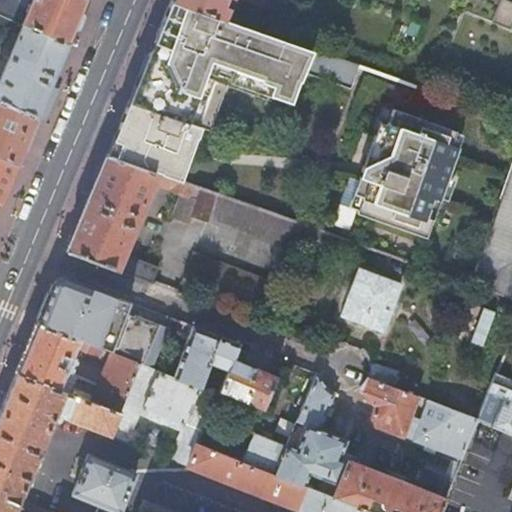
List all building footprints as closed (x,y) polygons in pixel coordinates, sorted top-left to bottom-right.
[(0,0),(0,15),(23,25),(68,45),(85,6),(87,0),(30,0),(28,4),(30,8),(23,10),(18,8),(17,0),(0,0)] [(172,0),(172,1),(224,20),(230,22),(232,17),(226,14),(232,0),(243,0),(281,15),(285,3),(278,0),(172,0)] [(511,23),(511,4),(501,0),(466,0),(461,12),(508,32),(511,23)] [(121,124),(155,138),(142,168),(158,174),(183,182),(194,152),(190,150),(193,143),(198,140),(202,129),(210,133),(227,86),(268,100),(269,96),(291,104),(299,81),(301,82),(304,73),(312,51),(273,37),(230,22),(224,20),(172,1),(169,10),(175,13),(168,31),(161,28),(154,45),(127,110),(124,116),(121,124)] [(169,10),(161,28),(168,31),(171,22),(175,13),(169,10)] [(0,102),(38,118),(54,80),(65,53),(68,45),(23,25),(18,36),(12,34),(3,54),(9,57),(0,78),(0,79),(0,102)] [(360,68),(312,51),(304,73),(352,90),(360,68)] [(0,156),(18,165),(20,160),(38,118),(0,102),(0,156)] [(449,179),(459,149),(453,147),(457,134),(458,132),(395,110),(385,139),(390,141),(382,163),(365,168),(362,178),(370,180),(360,211),(358,215),(428,239),(435,221),(428,219),(435,200),(441,202),(442,199),(449,179)] [(108,154),(142,168),(155,138),(121,124),(114,139),(108,154)] [(453,147),(459,149),(464,137),(457,134),(453,147)] [(376,135),(365,168),(382,163),(390,141),(385,139),(376,135)] [(194,152),(198,140),(193,143),(190,150),(194,152)] [(187,196),(192,185),(183,182),(158,174),(142,168),(108,154),(103,166),(87,207),(67,252),(119,272),(152,284),(159,267),(126,254),(154,184),(182,194),(187,196)] [(0,156),(0,204),(1,205),(18,165),(0,156)] [(511,168),(472,285),(511,299),(511,269),(506,259),(511,256),(511,168)] [(351,208),(360,211),(370,180),(362,178),(351,208)] [(457,181),(449,179),(442,199),(449,202),(457,181)] [(192,216),(201,189),(192,185),(187,196),(182,194),(173,218),(189,224),(192,216)] [(208,220),(216,194),(201,189),(192,216),(207,221),(208,220)] [(208,220),(293,252),(304,225),(216,194),(208,220)] [(435,221),(441,202),(435,200),(428,219),(435,221)] [(183,277),(270,311),(280,286),(192,252),(183,277)] [(342,317),(383,333),(401,284),(359,269),(342,317)] [(55,282),(37,324),(90,345),(103,350),(116,355),(139,364),(154,370),(170,329),(135,316),(139,306),(79,284),(63,278),(59,280),(55,282)] [(26,351),(16,374),(65,393),(73,396),(118,414),(139,364),(116,355),(102,387),(80,378),(67,373),(75,352),(85,356),(86,354),(99,359),(103,350),(90,345),(37,324),(26,351)] [(187,340),(173,378),(217,395),(219,390),(203,383),(214,353),(232,360),(232,358),(239,343),(192,326),(188,335),(184,334),(183,339),(187,340)] [(219,390),(263,409),(276,377),(268,374),(232,358),(232,360),(219,390)] [(429,402),(435,404),(440,389),(369,362),(369,363),(369,364),(370,365),(370,366),(370,367),(370,368),(370,369),(370,370),(370,371),(370,372),(370,373),(370,374),(370,375),(370,376),(369,377),(369,378),(369,379),(418,397),(429,402)] [(65,393),(56,416),(110,437),(128,444),(142,411),(182,427),(169,461),(186,467),(300,511),(367,511),(365,511),(333,498),(305,487),(275,475),(243,463),(197,445),(206,423),(210,413),(215,401),(217,395),(173,378),(154,370),(139,364),(118,414),(73,396),(65,393)] [(401,511),(438,511),(444,500),(406,485),(356,465),(340,459),(344,450),(347,441),(321,430),(336,393),(335,393),(335,392),(334,392),(333,391),(332,391),(331,390),(330,389),(329,388),(328,388),(328,387),(327,387),(327,386),(326,385),(325,384),(325,383),(324,382),(324,381),(323,380),(323,379),(322,378),(322,377),(322,376),(322,375),(321,374),(318,373),(297,422),(306,426),(296,449),(288,445),(287,447),(275,475),(305,487),(310,476),(337,486),(333,498),(365,511),(370,499),(380,503),(380,504),(381,507),(382,508),(383,509),(384,510),(386,510),(389,510),(391,509),(392,508),(401,511)] [(65,393),(16,374),(0,412),(0,511),(16,511),(21,500),(56,416),(65,393)] [(503,398),(491,426),(511,434),(511,381),(496,374),(488,392),(503,398)] [(423,482),(447,492),(477,420),(435,404),(429,402),(418,397),(369,379),(368,380),(368,381),(367,382),(367,383),(366,384),(365,385),(365,386),(364,386),(364,387),(363,387),(363,388),(362,389),(361,390),(360,390),(377,406),(375,411),(372,419),(375,426),(445,454),(460,460),(458,465),(434,455),(429,468),(423,482)] [(488,392),(477,420),(491,426),(503,398),(488,392)] [(219,403),(215,401),(210,413),(217,416),(219,411),(216,410),(219,403)] [(246,438),(206,423),(197,445),(243,463),(251,440),(250,440),(253,433),(253,432),(247,430),(244,435),(247,436),(246,438)] [(251,440),(243,463),(275,475),(287,447),(253,433),(250,440),(251,440)] [(121,511),(137,475),(89,456),(72,495),(112,511),(121,511)] [(49,511),(21,500),(16,511),(49,511)]
